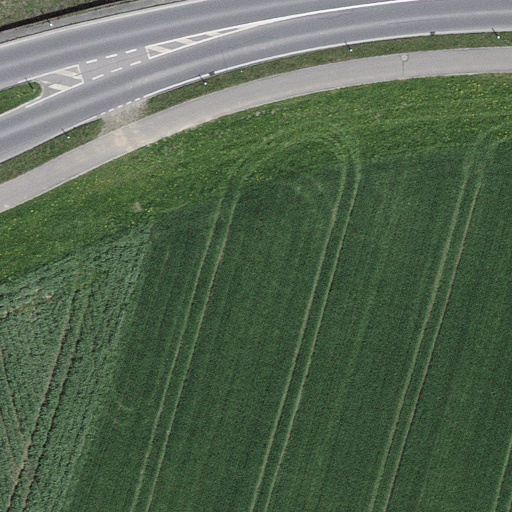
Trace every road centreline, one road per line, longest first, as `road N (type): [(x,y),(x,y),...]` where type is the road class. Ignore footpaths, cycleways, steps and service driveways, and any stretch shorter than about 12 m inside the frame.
road 1 (primary): [(0,141),(287,21)]
road 2 (primary): [(287,21),(126,38),(0,69)]
road 3 (primary): [(287,21),(413,0)]
